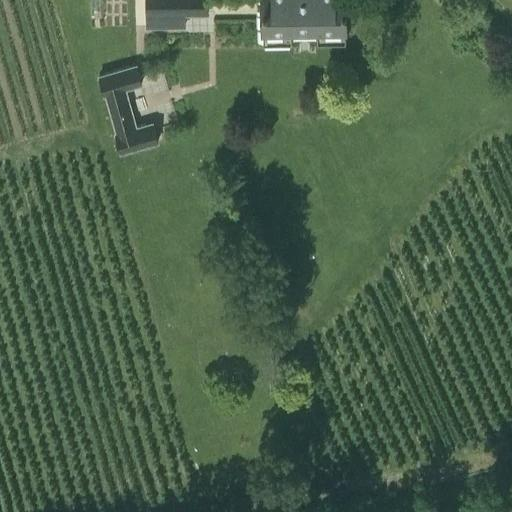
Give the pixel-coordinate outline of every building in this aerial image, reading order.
[(208,12),(207,0),(147,0),(147,28),(185,28),(185,12),(208,12)] [(291,25),(317,24),(317,40),(344,39),(344,23),(346,23),(345,0),(263,0),(264,27),(263,26),(263,41),(292,40),(291,25)] [(99,75),(104,93),(125,88),(142,83),(136,64),(99,75)] [(125,88),(104,93),(115,132),(136,126),(125,88)] [(158,141),(152,122),(136,126),(115,132),(120,151),(158,141)]
